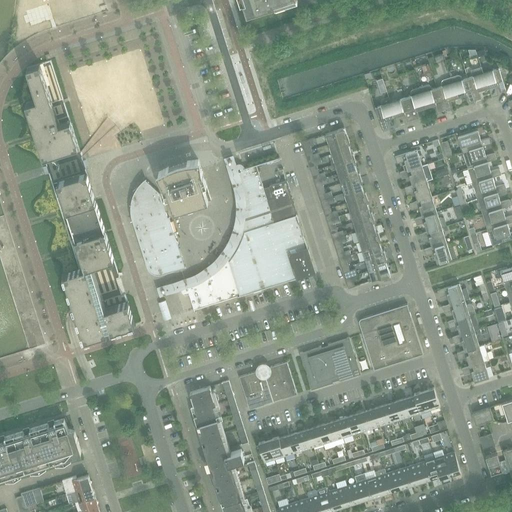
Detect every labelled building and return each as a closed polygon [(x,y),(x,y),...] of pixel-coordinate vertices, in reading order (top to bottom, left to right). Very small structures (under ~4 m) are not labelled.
[(245,0),(246,2),(244,2),(243,2),(247,15),(292,0),(245,0)] [(427,61),(431,69),(439,66),(436,58),(427,61)] [(82,332),(84,340),(108,332),(106,328),(109,327),(111,331),(123,328),(124,329),(128,327),(128,326),(135,324),(128,301),(125,294),(121,295),(116,280),(120,278),(106,233),(105,231),(96,201),(95,201),(95,199),(89,180),(70,120),(51,60),(27,67),(37,99),(26,103),(43,158),(79,270),(63,274),(66,283),(65,283),(67,289),(68,289),(75,311),(74,312),(76,318),(77,317),(80,326),(79,326),(81,332),(82,332)] [(499,68),(483,73),(488,88),(495,85),(497,85),(498,86),(498,88),(499,89),(499,91),(500,92),(506,90),(499,68)] [(483,73),(468,78),(475,100),(481,98),(479,90),(488,88),(483,73)] [(460,75),(457,75),(450,77),(457,97),(466,94),(468,102),(475,100),(468,78),(463,79),(462,77),(460,75)] [(457,97),(450,77),(443,80),(441,82),(441,83),(442,86),(437,88),(444,110),(450,108),(448,100),(457,97)] [(429,85),(427,85),(420,87),(426,107),(435,104),(438,112),(444,110),(437,88),(432,89),(430,86),(429,85)] [(426,107),(420,87),(412,90),(410,91),(410,93),(410,94),(411,96),(406,97),(413,120),(419,118),(417,110),(426,107)] [(413,120),(406,97),(390,102),(395,117),(404,114),(407,122),(413,120)] [(390,102),(375,107),(382,130),(387,128),(387,126),(387,125),(387,123),(386,121),(386,120),(388,119),(395,117),(390,102)] [(325,134),(329,144),(348,138),(347,135),(346,136),(344,128),(325,134)] [(458,137),(463,152),(483,146),(491,143),(489,137),(481,140),(478,130),(458,137)] [(314,137),(302,141),(305,152),(312,149),(311,145),(316,144),(314,137)] [(329,144),(332,154),(350,148),(348,141),(349,140),(348,138),(329,144)] [(483,146),(463,152),(468,168),(488,161),(496,159),(495,153),(493,154),(491,154),(490,154),(488,155),(487,155),(486,155),(485,153),(483,146)] [(330,162),(331,165),(354,157),(354,155),(352,155),(350,148),(332,154),(334,161),(330,162)] [(405,153),(395,157),(397,162),(398,162),(400,162),(402,161),(403,161),(405,161),(405,163),(406,164),(403,165),(405,171),(408,170),(422,165),(419,155),(422,155),(420,149),(417,150),(405,153)] [(182,285),(181,288),(181,291),(183,293),(185,294),(188,294),(189,294),(194,309),(193,309),(194,310),(195,310),(195,309),(205,306),(206,306),(206,305),(217,302),(217,303),(218,302),(228,299),(229,299),(229,298),(238,296),(238,297),(241,296),(241,295),(251,292),(252,292),(263,288),(263,289),(264,288),(274,285),(275,285),(275,284),(286,281),(287,281),(297,277),(297,278),(298,278),(298,277),(309,274),(310,274),(309,273),(315,272),(312,261),(312,260),(308,249),(309,249),(308,248),(308,249),(305,238),(305,237),(304,237),(301,227),(301,226),(297,215),(298,215),(298,214),(297,214),(297,213),(294,204),(294,203),(293,203),(290,192),(286,181),(287,181),(287,180),(286,180),(285,180),(286,180),(269,185),(264,187),(257,165),(279,158),(279,159),(280,159),(279,158),(280,158),(279,157),(278,157),(273,159),(272,159),(262,163),(262,162),(261,162),(261,163),(245,168),(244,167),(243,164),(240,163),(238,163),(235,165),(234,167),(234,170),(238,183),(241,194),(241,195),(242,206),(242,208),(241,219),(241,220),(238,231),(238,233),(234,243),(232,245),(227,254),(225,256),(218,264),(217,265),(209,272),(207,273),(196,279),(186,283),(185,284),(182,285)] [(335,164),(338,173),(356,167),(354,160),(355,160),(354,157),(331,165),(335,164)] [(193,205),(211,199),(204,179),(201,180),(200,175),(203,174),(201,169),(200,159),(187,161),(178,163),(169,167),(157,173),(162,183),(171,212),(189,206),(187,200),(191,199),(193,205)] [(488,161),(468,168),(472,183),(493,177),(501,174),(499,169),(498,169),(496,169),(495,170),(493,170),(491,171),(490,168),(488,161)] [(410,176),(412,185),(427,181),(433,179),(428,164),(422,166),(422,165),(408,170),(405,171),(400,172),(402,179),(410,176)] [(338,173),(341,183),(361,177),(360,174),(358,174),(356,167),(338,173)] [(146,262),(145,262),(147,268),(148,269),(149,271),(151,272),(152,273),(154,274),(157,275),(160,275),(161,275),(185,267),(169,216),(168,217),(160,193),(145,179),(147,178),(146,177),(142,181),(138,185),(141,187),(138,191),(136,196),(134,201),(131,201),(131,205),(130,209),(131,213),(131,216),(132,219),(137,237),(138,237),(146,262)] [(341,183),(344,193),(362,187),(360,180),(361,179),(361,177),(341,183)] [(493,177),(472,183),(477,199),(497,192),(506,190),(504,184),(503,185),(501,185),(499,185),(498,186),(496,186),(495,186),(495,184),(493,177)] [(414,192),(417,201),(432,196),(427,181),(412,185),(405,188),(407,194),(414,192)] [(344,193),(347,202),(367,196),(366,193),(365,194),(362,187),(344,193)] [(466,203),(461,187),(458,188),(456,191),(460,205),(466,203)] [(497,192),(477,199),(482,214),(502,208),(511,205),(509,200),(508,200),(506,200),(504,201),(503,201),(501,201),(500,202),(500,199),(497,192)] [(347,202),(350,212),(369,206),(366,199),(368,199),(367,196),(347,202)] [(419,207),(422,216),(437,212),(432,196),(417,201),(410,203),(412,209),(419,207)] [(350,212),(353,222),(373,216),(372,213),(371,213),(369,206),(350,212)] [(502,208),(482,214),(487,230),(507,223),(511,221),(511,215),(511,216),(509,216),(508,216),(506,217),(505,217),(505,215),(502,208)] [(424,222),(427,231),(427,232),(447,225),(444,219),(440,216),(438,217),(437,212),(422,216),(414,218),(416,225),(424,222)] [(353,222),(356,232),(375,226),(372,219),(374,218),(373,216),(353,222)] [(507,223),(487,230),(492,245),(511,238),(511,232),(510,233),(509,230),(507,223)] [(356,232),(359,241),(379,235),(378,232),(377,233),(375,226),(356,232)] [(338,232),(336,227),(330,229),(333,239),(345,235),(343,230),(338,232)] [(429,238),(432,247),(447,242),(442,227),(427,232),(427,231),(419,234),(421,240),(429,238)] [(482,251),(481,249),(476,233),(471,234),(477,253),(482,251)] [(347,242),(345,235),(333,239),(336,249),(342,247),(341,244),(347,242)] [(359,241),(362,251),(381,245),(379,238),(380,238),(379,235),(359,241)] [(485,235),(478,239),(483,248),(490,245),(485,235)] [(432,247),(424,249),(426,256),(434,253),(437,263),(456,257),(453,246),(448,248),(447,242),(432,247)] [(362,251),(366,261),(385,254),(384,252),(383,252),(381,245),(362,251)] [(344,251),(342,247),(336,249),(339,258),(351,255),(349,250),(344,251)] [(149,292),(138,248),(130,250),(142,294),(149,292)] [(366,261),(369,270),(387,265),(385,258),(386,257),(385,254),(366,261)] [(353,261),(351,255),(339,258),(342,268),(348,266),(347,263),(353,261)] [(387,265),(369,270),(371,278),(367,279),(368,282),(390,275),(387,265)] [(511,267),(500,271),(505,286),(511,284),(511,267)] [(357,274),(345,278),(348,288),(355,286),(354,281),(358,277),(357,274)] [(447,295),(450,304),(465,299),(469,298),(466,288),(461,289),(460,284),(437,291),(439,297),(447,295)] [(172,296),(165,298),(171,316),(178,314),(172,296)] [(452,310),(455,319),(476,313),(473,306),(471,304),(469,304),(466,305),(465,299),(450,304),(442,306),(444,313),(452,310)] [(407,303),(362,317),(361,318),(360,319),(359,321),(359,322),(360,324),(361,325),(363,325),(364,325),(366,332),(362,333),(374,369),(423,353),(407,303)] [(457,326),(460,335),(474,330),(480,328),(476,313),(455,319),(447,322),(449,328),(457,326)] [(462,341),(465,350),(479,346),(474,330),(460,335),(452,337),(454,344),(462,341)] [(328,344),(325,346),(326,351),(330,350),(333,358),(326,360),(332,381),(339,379),(340,380),(361,373),(356,358),(355,359),(353,352),(354,352),(349,337),(328,343),(328,344)] [(467,356),(469,366),(470,366),(484,361),(489,360),(484,344),(479,346),(465,350),(457,353),(459,359),(467,356)] [(321,346),(300,352),(304,367),(305,367),(308,374),(307,374),(311,389),(333,382),(332,381),(326,360),(333,358),(330,350),(326,351),(325,346),(321,347),(321,346)] [(297,393),(287,361),(270,366),(270,367),(268,365),(264,370),(273,401),(297,393)] [(470,366),(469,366),(462,368),(464,374),(472,372),(475,381),(489,377),(484,361),(470,366)] [(250,409),(273,401),(264,370),(263,370),(257,369),(257,371),(256,371),(239,376),(250,409)] [(241,443),(241,444),(249,442),(229,380),(222,382),(222,383),(223,382),(242,443),(241,443)] [(247,511),(232,463),(245,459),(244,456),(245,456),(243,451),(242,451),(241,449),(228,453),(227,449),(213,405),(218,403),(218,402),(218,400),(218,398),(218,396),(217,394),(215,393),(215,392),(212,393),(210,386),(190,392),(197,414),(194,415),(209,463),(208,464),(210,469),(211,468),(224,511),(253,511),(254,511),(252,510),(252,509),(247,511)] [(434,387),(424,390),(430,410),(440,406),(434,387)] [(414,393),(414,395),(415,395),(420,413),(430,410),(424,390),(414,393)] [(415,395),(414,395),(405,398),(411,416),(420,413),(415,395)] [(405,398),(395,401),(401,419),(411,416),(405,398)] [(508,421),(511,419),(511,399),(502,403),(508,421)] [(395,401),(386,404),(391,422),(401,419),(395,401)] [(386,404),(376,407),(381,425),(391,422),(386,404)] [(376,407),(366,410),(372,428),(381,425),(376,407)] [(472,413),(476,424),(494,418),(490,407),(472,413)] [(366,410),(356,413),(362,431),(372,428),(366,410)] [(356,413),(347,416),(352,434),(362,431),(356,413)] [(347,416),(337,420),(343,437),(352,434),(347,416)] [(68,429),(64,418),(39,426),(51,463),(78,455),(81,452),(74,430),(68,429)] [(337,420),(327,423),(333,440),(334,445),(344,442),(343,437),(337,420)] [(327,423),(317,426),(323,443),(333,440),(327,423)] [(101,426),(104,435),(112,433),(110,424),(101,426)] [(51,463),(39,426),(14,434),(26,471),(51,463)] [(317,426),(308,429),(313,446),(323,443),(317,426)] [(308,429),(298,432),(304,450),(313,446),(308,429)] [(298,432),(288,435),(294,453),(304,450),(298,432)] [(479,437),(481,443),(493,439),(491,433),(479,437)] [(0,479),(26,471),(14,434),(0,438),(0,479)] [(138,434),(126,437),(135,474),(147,471),(138,434)] [(288,435),(279,438),(284,456),(294,453),(288,435)] [(279,436),(269,439),(275,459),(284,456),(279,438),(279,436)] [(424,438),(418,440),(419,444),(420,444),(421,448),(427,446),(424,438)] [(275,459),(269,439),(258,443),(265,462),(275,459)] [(493,439),(481,443),(483,449),(495,445),(493,439)] [(511,447),(503,450),(506,459),(509,468),(511,467),(511,447)] [(454,451),(444,454),(450,474),(461,471),(454,451)] [(510,471),(506,459),(499,461),(497,452),(486,456),(488,462),(491,474),(502,470),(503,473),(510,471)] [(444,454),(435,457),(441,475),(440,475),(440,477),(450,474),(444,454)] [(435,457),(425,461),(430,478),(440,475),(441,475),(435,457)] [(270,511),(254,460),(247,463),(249,463),(264,511),(270,511)] [(425,461),(415,464),(421,481),(430,478),(425,461)] [(415,464),(405,467),(411,485),(421,481),(415,464)] [(405,467),(396,470),(401,488),(411,485),(405,467)] [(376,476),(382,494),(391,491),(384,469),(375,472),(376,476)] [(396,470),(386,473),(391,491),(401,488),(396,470)] [(66,493),(75,490),(92,485),(88,474),(77,478),(76,475),(62,480),(66,493)] [(376,476),(366,479),(372,497),(382,494),(376,476)] [(366,479),(357,482),(362,500),(372,497),(366,479)] [(357,482),(347,485),(353,503),(362,500),(357,482)] [(284,487),(282,483),(269,487),(271,491),(284,487)] [(70,504),(78,501),(95,495),(92,485),(75,490),(66,493),(70,504)] [(347,485),(337,488),(343,506),(353,503),(347,485)] [(337,488),(328,491),(333,509),(343,506),(337,488)] [(37,503),(33,489),(21,493),(22,496),(21,496),(25,508),(29,507),(29,506),(37,503)] [(328,491),(318,494),(323,511),(324,511),(333,509),(328,491)] [(323,511),(318,494),(308,498),(312,511),(323,511)] [(78,501),(82,511),(98,506),(95,495),(78,501)] [(16,498),(20,511),(35,511),(35,509),(30,510),(29,507),(25,508),(21,496),(16,498)] [(312,511),(308,498),(298,501),(302,511),(312,511)] [(302,511),(298,501),(289,504),(291,511),(302,511)]
